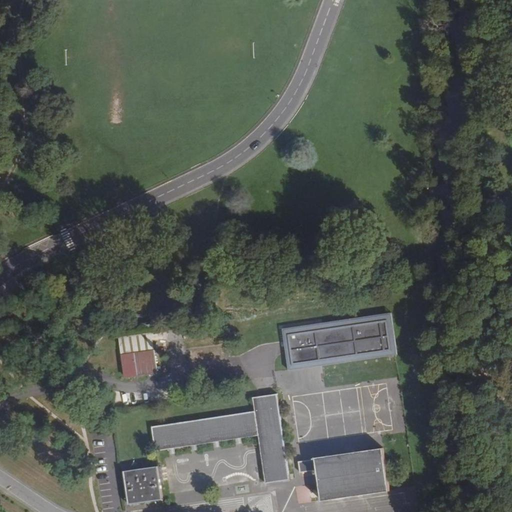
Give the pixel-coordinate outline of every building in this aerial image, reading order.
[(391,313),(282,329),(288,370),(397,354),(391,313)] [(154,348),(152,333),(118,337),(124,377),(157,372),(154,348)] [(253,398),(256,411),(152,427),(155,451),(259,435),(266,484),(290,480),(277,395),(253,398)] [(389,491),(383,450),(299,462),(300,473),(317,471),(322,500),(389,491)] [(163,500),(158,467),(123,472),(128,505),(163,500)]
